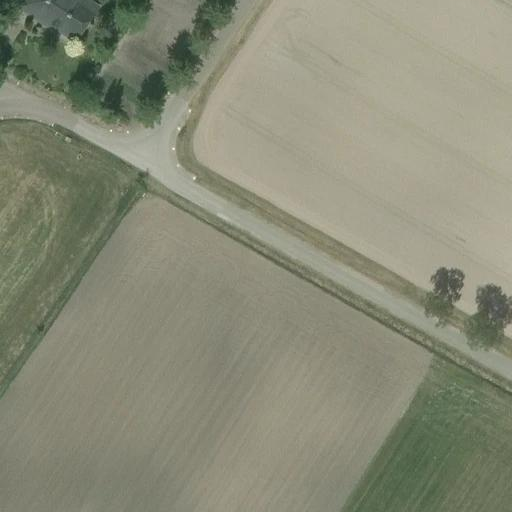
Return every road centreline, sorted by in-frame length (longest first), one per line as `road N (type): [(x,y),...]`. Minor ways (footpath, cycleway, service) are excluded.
road 1 (unclassified): [(511,382),(138,173)]
road 2 (unclassified): [(138,173),(254,0)]
road 3 (unclassified): [(138,173),(0,91)]
